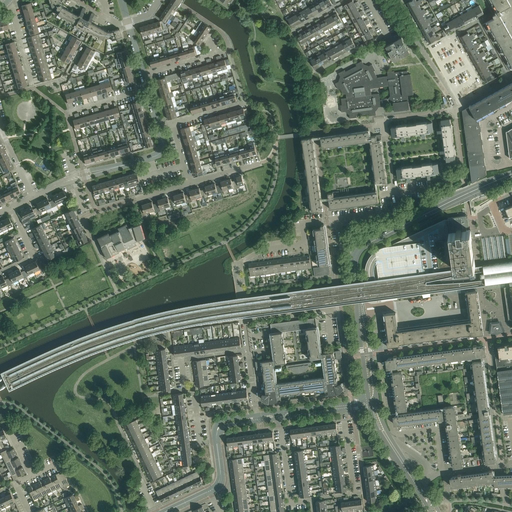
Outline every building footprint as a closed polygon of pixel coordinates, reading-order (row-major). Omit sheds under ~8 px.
[(58,0),(50,3),(51,8),(54,7),(55,11),(61,6),(60,5),(59,0),(58,0)] [(320,0),(321,1),(319,2),(323,10),(328,8),(323,0),(320,0)] [(412,0),(407,3),(410,8),(420,2),(419,0),(417,2),(415,0),(412,0)] [(485,0),(493,14),(495,13),(496,14),(495,15),(491,17),(492,19),(482,25),(509,71),(511,69),(511,37),(500,15),(502,14),(500,12),(501,11),(504,10),(511,6),(507,0),(485,0)] [(171,1),(168,6),(176,11),(179,6),(171,1)] [(315,1),(313,2),(319,13),(323,10),(319,2),(316,4),(315,1)] [(345,5),(347,10),(355,5),(353,1),(345,5)] [(312,6),(310,7),(314,15),(319,13),(313,2),(311,3),(312,6)] [(420,2),(410,8),(412,12),(420,8),(419,5),(421,4),(420,2)] [(355,5),(347,10),(350,14),(358,10),(355,5)] [(475,5),(473,6),(479,16),(484,14),(479,6),(476,7),(475,5)] [(61,6),(55,11),(58,13),(57,15),(62,17),(66,10),(61,7),(61,6)] [(168,6),(165,10),(173,15),(176,11),(168,6)] [(306,6),(304,7),(310,18),(314,15),(310,7),(308,9),(306,6)] [(472,9),(470,11),(474,19),(479,16),(473,6),(471,7),(472,9)] [(304,11),(301,12),(306,20),(310,18),(304,7),(302,8),(304,11)] [(420,8),(412,12),(415,17),(425,11),(424,9),(422,10),(420,8)] [(66,10),(62,17),(66,20),(71,12),(66,10)] [(165,10),(163,14),(170,19),(173,15),(165,10)] [(333,11),(335,15),(332,16),(337,24),(338,26),(343,24),(337,13),(337,12),(336,13),(335,10),(333,11)] [(358,10),(350,14),(352,19),(360,14),(358,10)] [(466,10),(464,11),(470,21),(474,19),(470,11),(467,12),(466,10)] [(296,12),(295,12),(301,23),(306,20),(301,12),(299,13),(297,11),(296,12)] [(425,11),(415,17),(417,21),(425,17),(424,14),(426,13),(425,11)] [(464,14),(461,16),(466,24),(470,21),(464,11),(462,12),(464,14)] [(71,12),(66,20),(71,22),(75,14),(71,12)] [(295,16),(292,17),(297,25),(301,23),(295,12),(293,13),(295,16)] [(75,14),(71,22),(75,25),(80,17),(79,17),(75,14)] [(170,19),(163,14),(160,19),(167,24),(170,19)] [(360,14),(352,19),(355,23),(363,19),(360,14)] [(75,25),(74,27),(78,30),(84,19),(85,17),(82,15),(81,17),(80,16),(79,17),(80,17),(75,25)] [(457,15),(455,16),(461,26),(466,24),(461,16),(459,17),(457,15)] [(297,25),(292,17),(290,18),(288,16),(286,17),(288,20),(292,28),(297,25)] [(332,16),(328,18),(333,26),(337,24),(332,16)] [(455,19),(452,21),(457,29),(461,26),(455,16),(453,17),(455,19)] [(84,19),(78,30),(83,32),(84,30),(89,22),(89,21),(88,20),(88,19),(85,17),(84,19)] [(425,17),(417,21),(420,26),(430,20),(429,18),(427,19),(425,17)] [(328,18),(324,21),(328,29),(333,26),(328,18)] [(363,19),(355,23),(357,28),(365,23),(363,19)] [(430,20),(420,26),(422,30),(430,26),(429,23),(431,22),(430,20)] [(448,20),(446,21),(452,31),(457,29),(452,21),(450,22),(448,20)] [(324,21),(319,23),(324,31),(328,29),(324,21)] [(452,31),(446,21),(444,22),(446,24),(443,26),(448,34),(452,31)] [(89,22),(84,30),(89,32),(93,24),(89,22)] [(201,22),(198,26),(208,33),(211,28),(201,22)] [(319,23),(315,26),(319,34),(324,31),(319,23)] [(365,23),(357,28),(360,32),(368,28),(365,23)] [(93,24),(89,32),(93,35),(97,27),(93,24)] [(196,30),(198,32),(206,37),(208,33),(198,26),(196,30)] [(315,26),(310,28),(315,36),(319,34),(315,26)] [(430,26),(422,30),(425,35),(435,29),(434,27),(432,28),(430,26)] [(97,27),(93,35),(98,37),(102,29),(97,27)] [(310,28),(306,31),(310,39),(315,36),(310,28)] [(368,28),(360,32),(362,37),(370,32),(368,28)] [(102,29),(98,37),(102,40),(103,38),(105,38),(107,39),(108,32),(107,32),(104,30),(102,29)] [(300,30),(301,33),(306,41),(310,39),(306,31),(303,32),(302,29),(300,30)] [(435,29),(425,35),(427,39),(435,35),(434,32),(436,31),(435,29)] [(298,31),(299,34),(297,36),(301,44),(306,41),(301,33),(300,30),(298,31)] [(108,32),(107,39),(111,38),(111,41),(116,39),(114,31),(109,32),(108,32)] [(195,36),(203,41),(206,37),(198,32),(196,31),(193,35),(195,36)] [(370,32),(362,37),(365,41),(373,37),(370,32)] [(460,37),(463,42),(473,36),(472,34),(470,36),(468,33),(460,37)] [(27,38),(29,43),(40,39),(39,34),(27,38)] [(435,35),(427,39),(430,44),(440,38),(439,36),(436,37),(435,35)] [(72,36),(70,41),(78,45),(80,41),(72,36)] [(203,41),(195,36),(192,41),(200,46),(203,41)] [(473,36),(463,42),(465,47),(474,42),(472,40),(474,38),(473,36)] [(347,37),(345,39),(351,49),(356,46),(351,38),(348,40),(347,37)] [(393,42),(386,47),(388,51),(391,57),(392,57),(394,62),(402,58),(402,57),(410,53),(407,48),(404,43),(401,38),(394,42),(393,42)] [(40,39),(29,43),(30,48),(42,44),(40,39)] [(344,42),(342,43),(346,51),(351,49),(345,39),(343,40),(344,42)] [(70,41),(67,46),(75,50),(78,45),(70,41)] [(338,42),(336,43),(342,54),(346,51),(342,43),(339,45),(338,42)] [(474,42),(465,47),(468,51),(478,45),(477,43),(475,45),(474,42)] [(336,47),(333,48),(338,56),(342,54),(336,43),(334,45),(336,47)] [(42,44),(30,48),(32,53),(43,49),(42,44)] [(183,47),(184,49),(186,58),(191,57),(189,48),(188,45),(183,47)] [(478,45),(468,51),(470,55),(479,51),(477,48),(479,47),(478,45)] [(67,46),(65,50),(73,54),(75,50),(67,46)] [(87,47),(84,52),(92,56),(94,51),(87,47)] [(329,47),(327,48),(333,59),(338,56),(333,48),(331,50),(329,47)] [(173,49),(174,52),(177,61),(181,59),(179,51),(178,48),(173,49)] [(327,52),(324,53),(329,61),(333,59),(327,48),(325,50),(327,52)] [(43,49),(32,53),(33,57),(45,54),(43,49)] [(65,50),(63,55),(70,59),(73,54),(65,50)] [(479,51),(470,55),(473,60),(485,53),(484,51),(480,53),(479,51)] [(84,52),(82,56),(89,61),(92,56),(84,52)] [(320,52),(318,53),(324,64),(329,61),(324,53),(322,55),(320,52)] [(318,57),(315,58),(320,66),(324,64),(318,53),(316,55),(318,57)] [(485,53),(473,60),(475,64),(484,60),(482,57),(486,55),(485,53)] [(45,54),(33,57),(35,62),(46,59),(45,54)] [(70,59),(63,55),(60,59),(68,64),(70,59)] [(82,56),(79,61),(87,65),(89,61),(82,56)] [(320,66),(315,58),(313,60),(312,57),(310,58),(311,61),(315,69),(320,66)] [(46,59),(35,62),(36,67),(47,64),(46,59)] [(211,59),(208,59),(212,73),(213,76),(218,74),(217,72),(215,63),(212,64),(211,59)] [(225,60),(220,61),(222,70),(227,69),(227,66),(230,65),(229,59),(225,60)] [(484,60),(475,64),(478,69),(488,63),(487,61),(485,62),(484,60)] [(87,65),(79,61),(77,65),(77,66),(84,70),(87,65)] [(383,107),(382,100),(380,100),(379,94),(371,95),(370,89),(389,86),(390,96),(392,96),(394,111),(409,109),(408,95),(410,95),(411,95),(413,94),(411,74),(408,74),(407,71),(394,73),(394,71),(392,71),(387,72),(388,76),(382,77),(383,79),(376,80),(375,78),(377,77),(374,71),(375,70),(372,64),(367,67),(365,67),(362,61),(356,64),(357,66),(346,72),(345,70),(339,73),(341,79),(341,81),(335,84),(339,90),(340,89),(344,94),(346,94),(347,98),(341,99),(342,105),(340,105),(341,112),(348,111),(349,113),(350,119),(357,118),(356,116),(369,114),(369,116),(376,115),(375,109),(376,107),(383,107)] [(201,62),(199,62),(200,65),(199,65),(200,67),(203,76),(208,74),(205,66),(202,67),(201,62)] [(488,63),(478,69),(480,73),(489,69),(487,66),(489,65),(488,63)] [(47,64),(36,67),(37,72),(49,69),(47,64)] [(49,69),(37,72),(39,77),(50,74),(49,69)] [(489,69),(480,73),(483,78),(493,72),(492,70),(490,71),(489,69)] [(190,70),(185,71),(188,80),(189,82),(193,81),(193,79),(190,70)] [(185,71),(180,73),(183,84),(189,82),(188,80),(185,71)] [(493,72),(483,78),(486,83),(497,76),(495,73),(494,73),(493,72)] [(50,74),(39,77),(40,82),(52,79),(50,74)] [(165,78),(157,80),(158,85),(167,83),(178,79),(179,83),(181,82),(179,74),(174,75),(174,74),(164,77),(165,78)] [(132,76),(123,78),(125,86),(129,85),(129,82),(133,81),(132,76)] [(511,83),(469,107),(476,119),(479,118),(479,119),(511,100),(511,83)] [(74,89),(75,92),(77,100),(82,99),(80,90),(79,87),(74,89)] [(235,89),(229,90),(229,91),(230,94),(229,94),(232,103),(237,101),(234,93),(236,92),(235,89)] [(229,91),(223,93),(224,95),(227,104),(232,103),(229,94),(230,94),(229,91)] [(170,93),(161,95),(163,100),(171,97),(174,97),(173,92),(170,93)] [(139,101),(128,104),(129,109),(132,109),(140,106),(139,101)] [(462,111),(464,124),(479,122),(478,122),(476,119),(469,107),(462,111)] [(243,108),(238,110),(242,121),(247,119),(243,108)] [(238,110),(233,111),(236,120),(237,122),(242,121),(238,110)] [(219,116),(214,117),(217,129),(222,127),(221,124),(219,116)] [(214,117),(209,119),(211,127),(212,127),(212,130),(217,129),(214,117)] [(441,121),(441,126),(442,127),(443,136),(444,141),(453,140),(452,135),(453,135),(451,124),(450,119),(441,121)] [(136,123),(133,124),(135,129),(138,128),(146,126),(145,121),(136,123)] [(416,124),(412,125),(413,134),(418,133),(428,132),(433,131),(432,122),(427,123),(427,122),(416,124)] [(479,122),(464,124),(465,131),(480,129),(479,122)] [(396,127),(391,128),(392,137),(399,136),(399,135),(407,134),(408,135),(413,134),(412,125),(407,126),(407,125),(396,127)] [(138,128),(135,129),(136,134),(139,133),(148,131),(146,126),(138,128)] [(480,129),(465,131),(466,137),(481,135),(480,129)] [(139,133),(136,134),(138,139),(140,138),(149,136),(148,131),(139,133)] [(370,141),(376,183),(386,182),(380,137),(381,137),(381,135),(376,135),(376,136),(370,137),(369,131),(320,138),(322,148),(370,141)] [(481,135),(466,137),(466,144),(482,142),(481,135)] [(302,139),(312,212),(322,211),(312,138),(302,139)] [(453,140),(444,141),(444,146),(445,146),(445,151),(446,156),(446,161),(455,160),(455,155),(454,145),(453,145),(453,140)] [(194,142),(185,144),(187,149),(195,146),(198,146),(196,141),(194,142)] [(253,142),(248,144),(249,146),(249,147),(252,155),(257,154),(253,142)] [(482,142),(466,144),(467,150),(483,148),(482,142)] [(97,148),(92,150),(92,152),(95,161),(100,159),(97,151),(97,148)] [(233,148),(229,149),(229,152),(232,161),(237,159),(234,151),(233,148)] [(483,148),(467,150),(469,163),(485,162),(483,148)] [(219,152),(214,154),(217,165),(222,164),(220,155),(219,152)] [(7,155),(0,158),(0,161),(1,163),(9,159),(7,155)] [(9,159),(1,163),(3,168),(11,164),(9,159)] [(485,162),(469,163),(472,183),(472,184),(476,181),(486,175),(486,172),(485,162)] [(11,164),(3,168),(5,173),(13,169),(11,164)] [(422,166),(417,166),(418,175),(424,175),(424,174),(428,173),(433,173),(439,173),(438,164),(433,164),(432,164),(427,164),(422,165),(422,166)] [(201,166),(193,169),(194,174),(197,173),(198,177),(204,175),(201,166)] [(402,168),(397,169),(398,178),(404,177),(413,176),(418,175),(417,166),(412,167),(412,166),(402,168)] [(136,173),(131,175),(134,186),(139,185),(136,173)] [(131,175),(126,176),(129,188),(134,186),(131,175)] [(121,177),(124,186),(124,189),(129,188),(126,176),(121,177)] [(237,180),(234,181),(237,189),(240,188),(239,186),(244,185),(242,176),(236,177),(237,180)] [(231,179),(226,181),(228,189),(233,188),(234,190),(237,189),(234,181),(232,182),(231,179)] [(221,185),(219,186),(221,193),(224,193),(223,191),(228,189),(226,181),(221,182),(221,185)] [(10,185),(12,187),(15,195),(20,193),(16,185),(17,185),(16,182),(10,185)] [(215,184),(210,185),(212,194),(217,192),(218,194),(221,193),(219,186),(216,187),(215,184)] [(206,190),(203,190),(205,198),(208,197),(208,195),(212,194),(210,185),(205,187),(206,190)] [(12,187),(7,190),(11,198),(15,195),(12,187)] [(199,188),(194,190),(197,198),(202,197),(202,199),(205,198),(203,190),(200,191),(199,188)] [(7,190),(2,192),(6,200),(11,198),(7,190)] [(190,194),(187,195),(189,203),(192,202),(192,200),(197,198),(194,190),(189,191),(190,194)] [(63,191),(58,194),(62,203),(70,199),(68,193),(65,194),(63,191)] [(184,193),(179,194),(181,203),(182,206),(187,205),(186,204),(189,203),(187,195),(184,196),(184,193)] [(328,193),(328,198),(330,209),(378,203),(377,193),(334,198),(333,193),(328,193)] [(54,199),(51,201),(54,206),(62,203),(58,194),(53,196),(54,199)] [(174,199),(172,200),(174,207),(177,206),(176,204),(181,203),(179,194),(173,196),(174,199)] [(168,198),(163,199),(165,208),(170,206),(171,208),(174,207),(172,200),(169,200),(168,198)] [(47,199),(42,201),(46,210),(54,206),(51,201),(49,202),(47,199)] [(158,203),(156,204),(158,212),(161,211),(160,209),(165,208),(163,199),(158,201),(158,203)] [(38,207),(35,208),(38,214),(46,210),(42,201),(36,204),(38,207)] [(152,202),(147,204),(150,212),(154,211),(155,213),(158,212),(156,204),(153,205),(152,202)] [(150,212),(147,204),(142,205),(143,208),(140,209),(142,217),(145,216),(145,214),(150,212)] [(31,207),(26,209),(30,218),(38,214),(35,208),(32,210),(31,207)] [(22,215),(19,216),(22,222),(23,224),(31,220),(30,218),(26,209),(20,212),(22,215)] [(64,214),(66,219),(75,215),(72,209),(64,214)] [(75,215),(66,219),(69,224),(77,220),(75,215)] [(448,218),(448,220),(449,229),(466,227),(469,226),(468,216),(467,215),(459,217),(448,218)] [(9,218),(3,220),(7,228),(12,226),(9,218)] [(77,220),(69,224),(71,229),(80,225),(77,220)] [(445,220),(433,226),(441,290),(471,286),(471,284),(473,283),(474,282),(474,281),(475,279),(475,278),(474,278),(474,275),(475,275),(474,274),(473,272),(472,271),(472,266),(474,266),(475,266),(475,265),(474,256),(473,256),(472,248),(473,248),(473,247),(472,247),(471,239),(472,239),(470,230),(469,230),(467,230),(466,230),(466,227),(449,229),(448,220),(446,220),(445,220)] [(32,229),(35,234),(43,230),(41,224),(32,229)] [(80,225),(71,229),(73,234),(82,230),(80,225)] [(110,235),(118,251),(124,248),(124,249),(124,248),(126,247),(127,249),(127,248),(129,247),(129,248),(130,248),(129,247),(135,245),(136,245),(134,242),(144,239),(144,238),(140,225),(128,228),(126,225),(118,229),(117,229),(118,231),(117,232),(116,232),(110,235)] [(321,229),(315,229),(320,267),(329,266),(324,225),(321,226),(320,226),(320,227),(321,229)] [(43,230),(35,234),(37,239),(46,235),(43,230)] [(82,230),(73,234),(76,240),(85,235),(82,230)] [(118,251),(110,235),(109,236),(108,233),(108,234),(97,239),(97,238),(97,239),(101,247),(101,248),(106,258),(106,259),(118,253),(118,251)] [(46,235),(37,239),(39,244),(48,240),(46,235)] [(85,235),(76,240),(79,245),(87,241),(85,235)] [(5,242),(7,247),(15,243),(13,238),(5,242)] [(48,240),(39,244),(42,249),(51,245),(48,240)] [(15,243),(7,247),(9,252),(18,248),(15,243)] [(379,249),(375,251),(376,256),(376,257),(377,264),(379,280),(424,274),(420,243),(389,247),(385,248),(379,249)] [(53,244),(51,245),(42,249),(44,255),(53,250),(56,249),(53,244)] [(18,248),(9,252),(12,257),(20,253),(18,248)] [(53,250),(44,255),(47,260),(56,256),(53,250)] [(367,282),(371,282),(376,281),(375,279),(375,278),(375,277),(374,276),(374,274),(374,273),(374,272),(374,270),(374,269),(374,268),(375,267),(375,266),(375,265),(376,264),(377,264),(376,257),(376,256),(375,251),(374,252),(373,253),(372,254),(371,255),(371,256),(370,257),(369,258),(368,259),(368,261),(367,262),(367,263),(366,264),(366,266),(366,267),(365,268),(365,269),(365,271),(365,272),(365,273),(365,275),(365,276),(366,277),(366,279),(366,280),(367,282)] [(20,253),(12,257),(14,262),(23,258),(20,253)] [(35,261),(30,264),(34,273),(42,269),(40,263),(37,265),(35,261)] [(511,261),(487,265),(483,266),(484,274),(482,274),(482,277),(484,276),(484,277),(485,279),(485,278),(490,277),(491,284),(493,284),(509,281),(510,284),(510,286),(511,286),(511,261)] [(26,270),(23,271),(26,277),(34,273),(30,264),(25,267),(26,270)] [(329,266),(320,267),(313,268),(315,277),(328,275),(329,275),(329,274),(330,274),(330,273),(330,272),(329,266)] [(19,269),(14,272),(18,281),(26,277),(23,271),(21,272),(19,269)] [(10,278),(7,279),(10,285),(18,281),(14,272),(8,274),(10,278)] [(0,278),(0,284),(2,288),(3,291),(8,288),(7,286),(10,285),(7,279),(4,280),(3,277),(0,278)] [(483,334),(482,323),(478,291),(465,292),(468,311),(469,319),(398,329),(396,313),(383,314),(388,347),(483,334)] [(315,318),(293,321),(295,331),(306,329),(317,328),(315,318)] [(292,321),(270,324),(272,334),(282,332),(293,331),(292,321)] [(491,324),(490,332),(492,332),(492,333),(493,333),(493,332),(494,332),(495,332),(496,332),(497,332),(498,332),(499,332),(500,331),(501,332),(501,331),(502,330),(499,323),(491,324)] [(323,353),(320,353),(317,328),(306,329),(307,334),(308,334),(309,340),(308,340),(309,349),(310,349),(311,355),(310,355),(310,359),(323,358),(323,353)] [(275,359),(272,360),(273,364),(286,363),(286,358),(284,358),(284,352),(285,352),(284,343),(282,343),(282,337),(283,337),(282,332),(272,334),(275,359)] [(511,342),(496,344),(496,345),(496,346),(495,346),(494,346),(503,414),(511,413),(511,342)] [(477,347),(476,346),(473,346),(473,348),(397,358),(397,356),(394,357),(394,358),(388,359),(387,360),(386,361),(386,362),(386,366),(387,366),(387,367),(388,368),(389,368),(392,368),(401,367),(472,358),(481,356),(484,356),(485,355),(485,354),(486,353),(485,349),(484,348),(484,347),(482,347),(482,345),(480,345),(480,347),(477,347)] [(330,394),(331,395),(332,395),(333,395),(334,394),(335,394),(336,394),(337,394),(338,393),(339,393),(339,392),(340,392),(341,391),(342,390),(343,389),(343,388),(344,386),(345,385),(345,384),(345,383),(345,382),(338,385),(337,377),(336,377),(335,371),(336,371),(335,362),(334,362),(333,359),(339,359),(340,361),(342,361),(342,358),(341,358),(340,351),(338,351),(323,353),(323,358),(324,361),(326,379),(327,383),(329,383),(329,388),(328,388),(328,393),(328,394),(329,394),(330,394)] [(489,407),(488,407),(481,356),(472,358),(479,415),(480,419),(486,463),(492,462),(493,462),(494,462),(494,461),(495,460),(495,459),(496,459),(496,457),(494,457),(489,413),(490,413),(489,407)] [(260,397),(260,398),(261,398),(262,399),(263,400),(264,401),(265,401),(266,402),(267,402),(269,402),(269,403),(270,403),(271,403),(272,403),(273,403),(274,402),(276,402),(276,401),(278,401),(277,400),(277,395),(275,395),(275,390),(276,390),(276,385),(273,367),(273,364),(272,360),(258,362),(256,362),(257,369),(257,373),(259,372),(259,369),(264,369),(264,372),(263,372),(264,381),(266,381),(266,387),(265,387),(266,394),(260,394),(260,397)] [(286,366),(286,367),(287,368),(290,368),(290,369),(291,369),(291,370),(292,370),(293,371),(294,372),(295,372),(296,373),(297,373),(298,373),(299,373),(300,373),(301,373),(301,372),(302,372),(303,372),(303,371),(304,371),(305,370),(306,369),(307,368),(308,367),(308,366),(311,365),(311,362),(286,366)] [(392,368),(394,381),(392,381),(392,385),(394,384),(396,399),(394,400),(395,403),(396,403),(398,411),(407,410),(401,367),(392,368)] [(326,379),(323,379),(279,385),(278,385),(276,385),(276,390),(275,390),(275,395),(277,395),(277,400),(280,399),(281,401),(280,395),(284,395),(284,394),(290,393),(290,394),(299,393),(299,392),(305,391),(305,392),(314,391),(314,390),(320,389),(320,390),(325,389),(325,395),(326,395),(325,393),(328,393),(328,388),(329,388),(329,383),(327,383),(326,379)] [(445,407),(446,410),(447,424),(446,424),(446,430),(448,430),(452,459),(449,459),(450,461),(451,461),(451,465),(453,465),(454,466),(454,467),(456,467),(463,466),(462,461),(457,422),(455,409),(455,408),(454,407),(453,407),(452,406),(445,407)] [(422,408),(407,410),(398,411),(398,416),(395,416),(394,417),(393,419),(394,419),(393,419),(394,423),(395,424),(396,425),(397,425),(398,425),(398,427),(402,427),(402,425),(443,419),(442,410),(422,412),(422,408)] [(125,426),(127,430),(139,425),(136,420),(125,426)] [(139,425),(127,430),(129,435),(141,430),(139,425)] [(141,430),(129,435),(131,440),(143,434),(141,430)] [(143,434),(131,440),(133,444),(145,439),(143,434)] [(145,439),(133,444),(136,449),(147,443),(145,439)] [(147,443),(136,449),(138,453),(150,448),(147,443)] [(150,448),(138,453),(140,458),(152,453),(150,448)] [(0,453),(2,458),(15,452),(14,449),(9,451),(8,449),(0,453)] [(15,452),(2,458),(5,462),(13,458),(12,457),(17,455),(15,452)] [(152,453),(140,458),(142,463),(154,457),(152,453)] [(154,457),(142,463),(144,467),(156,462),(154,457)] [(13,458),(5,462),(7,467),(19,461),(18,458),(13,460),(13,458)] [(19,461),(7,467),(9,471),(17,468),(16,466),(21,464),(19,461)] [(156,462),(144,467),(147,472),(158,466),(156,462)] [(158,466),(147,472),(149,477),(161,471),(158,466)] [(17,468),(9,471),(11,476),(24,470),(22,467),(18,469),(17,468)] [(24,470),(11,476),(14,481),(21,477),(21,475),(25,473),(24,470)] [(161,471),(149,477),(151,481),(163,476),(161,471)] [(198,471),(193,473),(198,485),(203,483),(198,471)] [(511,475),(504,476),(493,477),(493,472),(492,471),(489,471),(489,473),(461,476),(461,475),(458,475),(458,477),(454,477),(454,478),(452,478),(451,478),(450,479),(450,480),(450,481),(451,484),(451,485),(451,486),(452,487),(453,487),(454,487),(494,482),(494,486),(505,486),(511,485),(511,475)] [(57,474),(55,475),(61,487),(65,485),(66,487),(69,485),(63,473),(58,475),(57,474)] [(193,473),(188,476),(194,487),(198,485),(193,473)] [(54,481),(53,482),(56,489),(61,487),(55,475),(52,476),(54,481)] [(188,476),(184,478),(189,490),(194,487),(188,476)] [(49,478),(46,479),(52,492),(56,489),(53,482),(51,482),(49,478)] [(184,478),(179,480),(185,492),(189,490),(184,478)] [(45,485),(44,486),(47,494),(52,492),(46,479),(43,481),(45,485)] [(179,480),(174,482),(180,494),(185,492),(179,480)] [(40,482),(37,483),(43,496),(47,494),(44,486),(42,487),(40,482)] [(174,482),(170,484),(175,496),(180,494),(174,482)] [(36,490),(34,490),(38,498),(43,496),(37,483),(34,485),(36,490)] [(170,484),(165,487),(171,498),(175,496),(170,484)] [(38,498),(34,490),(33,491),(31,486),(27,488),(33,500),(38,498)] [(165,487),(161,489),(166,500),(171,498),(165,487)] [(166,500),(161,489),(156,491),(161,503),(166,500)] [(10,494),(6,496),(10,505),(15,503),(10,494)] [(64,498),(66,503),(78,497),(77,495),(74,497),(72,494),(64,498)] [(6,496),(1,498),(5,507),(10,505),(6,496)] [(78,497),(66,503),(68,508),(77,504),(76,501),(79,500),(78,497)]
